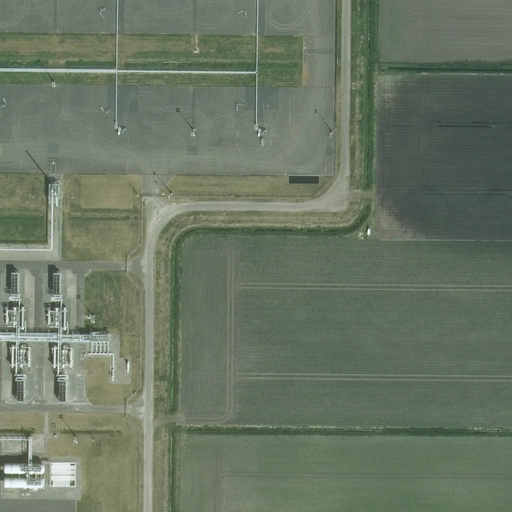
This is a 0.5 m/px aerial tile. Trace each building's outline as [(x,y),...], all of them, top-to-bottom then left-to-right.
[(17,271),(9,270),(8,291),(17,291),(17,271)] [(50,270),(50,291),(59,291),(59,270),(50,270)] [(108,342),(108,330),(88,330),(88,342),(108,342)] [(14,377),(14,399),(23,399),(23,377),(14,377)] [(56,378),(56,399),(65,399),(66,378),(56,378)] [(42,486),(43,462),(3,461),(3,485),(42,486)]
